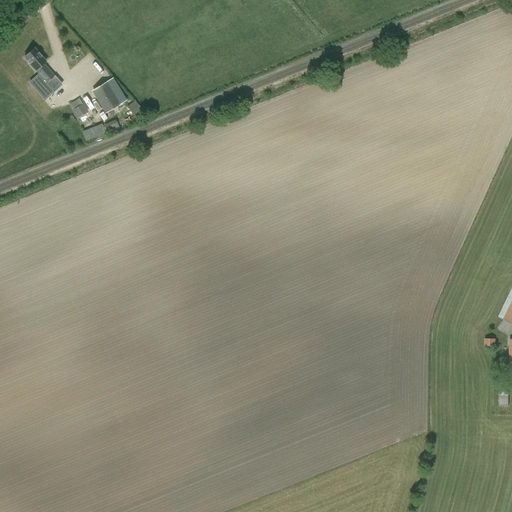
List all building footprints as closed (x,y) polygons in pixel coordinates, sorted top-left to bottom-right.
[(36,71),(39,74),(29,82),(45,100),(55,91),(47,83),(54,76),(43,64),(46,62),(34,49),(24,57),(29,63),(29,64),(35,71),(36,71)] [(107,81),(92,91),(105,113),(121,103),(107,81)] [(73,110),(72,111),(77,119),(88,112),(84,104),(82,104),(79,99),(69,104),(73,110)] [(94,127),(82,132),(86,141),(98,136),(94,127)] [(511,324),(511,288),(498,317),(511,324)] [(508,406),(509,382),(499,382),(499,406),(508,406)]
